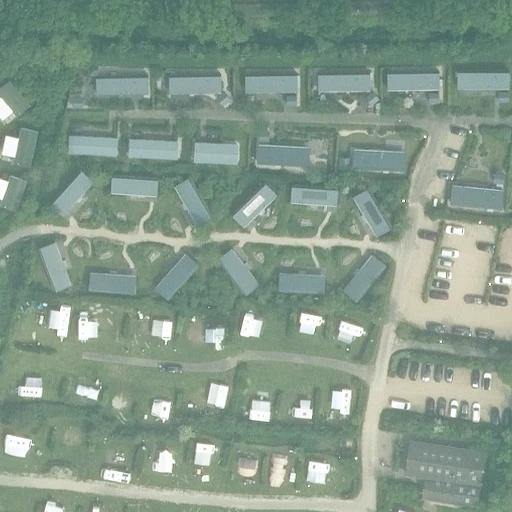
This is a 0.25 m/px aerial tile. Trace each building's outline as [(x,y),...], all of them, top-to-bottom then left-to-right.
[(509,69),(457,69),(457,88),(509,88),(509,69)] [(438,73),(385,73),(386,90),(439,90),(438,73)] [(369,74),(316,74),(316,91),(369,90),(369,74)] [(221,76),(168,77),(169,94),(222,93),(221,76)] [(297,76),(244,77),(245,94),(298,93),(297,76)] [(148,77),(95,77),(95,94),(148,93),(148,77)] [(68,153),(116,156),(117,137),(68,134),(68,153)] [(128,156),(176,159),(178,141),(129,138),(128,156)] [(238,144),(194,142),(193,162),(237,164),(238,144)] [(310,151),(273,147),(272,160),(308,164),(310,151)] [(404,152),(351,149),(350,166),(403,169),(404,152)] [(93,181),(79,169),(48,204),(62,216),(93,181)] [(111,174),(110,193),(156,196),(157,178),(111,174)] [(213,217),(189,177),(174,186),(197,226),(213,217)] [(263,182),(230,214),(243,227),(276,195),(263,182)] [(336,205),(337,187),(291,184),(290,202),(336,205)] [(505,191),(452,186),(451,203),(504,208),(505,191)] [(392,227),(368,187),(353,197),(376,237),(392,227)] [(38,249),(54,291),(71,285),(55,242),(38,249)] [(245,296),(258,285),(231,248),(217,259),(245,296)] [(185,253),(154,288),(168,300),(199,266),(185,253)] [(385,266),(371,255),(342,291),(356,302),(385,266)] [(136,276),(90,272),(88,291),(134,294),(136,276)] [(324,275),(278,273),(278,291),(324,292),(324,275)] [(410,442),(406,474),(432,478),(429,499),(477,506),(485,453),(410,442)]
